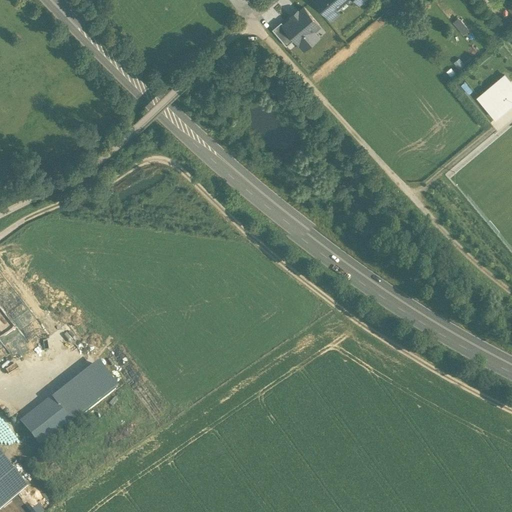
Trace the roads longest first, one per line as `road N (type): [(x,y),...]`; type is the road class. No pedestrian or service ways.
road 1 (track): [(511,409),(376,341),(163,161),(25,219),(0,238)]
road 2 (primary): [(511,365),(404,311),(272,213),(56,0)]
road 3 (track): [(250,18),(443,234),(511,293)]
road 4 (track): [(0,214),(84,172),(250,18)]
